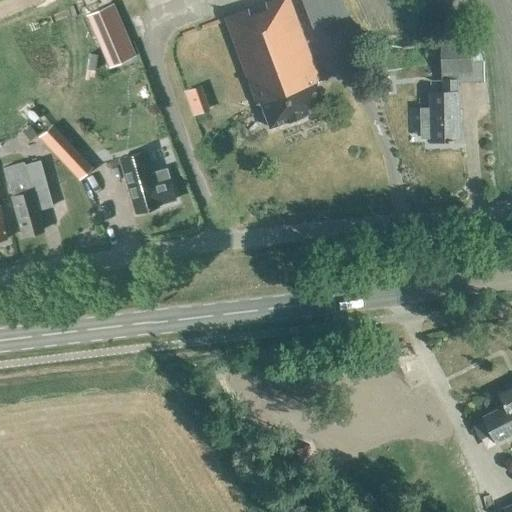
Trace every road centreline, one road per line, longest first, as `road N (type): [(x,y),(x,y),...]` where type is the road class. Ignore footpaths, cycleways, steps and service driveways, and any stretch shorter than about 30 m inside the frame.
road 1 (residential): [(511,217),(235,240),(0,279)]
road 2 (primary): [(0,341),(511,276)]
